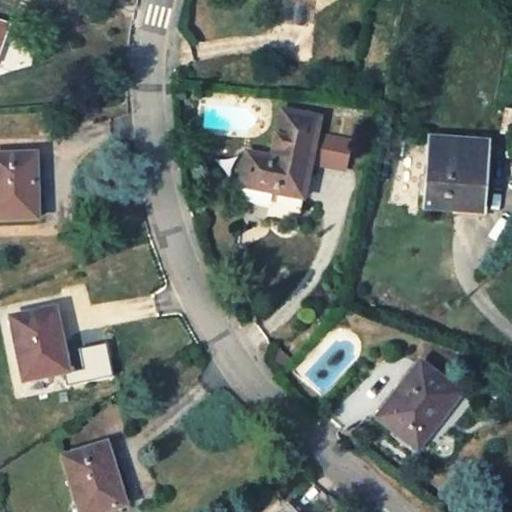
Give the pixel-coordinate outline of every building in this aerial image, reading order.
[(0,0),(0,50),(9,27),(0,23),(0,0)] [(303,199),(320,119),(281,112),(271,159),(247,154),(241,179),(280,187),(279,194),(303,199)] [(330,134),(326,167),(351,170),(355,137),(330,134)] [(486,146),(431,141),(424,208),(481,214),(486,146)] [(33,156),(0,156),(0,222),(44,221),(43,200),(37,200),(36,183),(33,183),(33,156)] [(241,179),(240,186),(279,194),(280,187),(241,179)] [(52,310),(9,319),(23,384),(74,373),(70,354),(64,355),(60,335),(58,336),(52,310)] [(460,395),(419,364),(377,419),(416,450),(460,395)] [(105,446),(62,458),(78,511),(111,511),(130,506),(124,486),(119,487),(114,469),(111,470),(105,446)]
